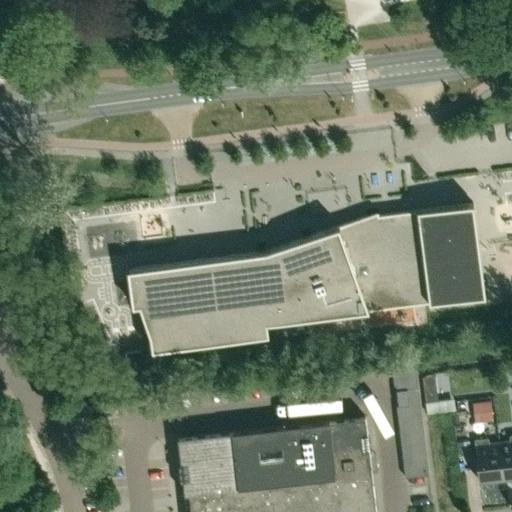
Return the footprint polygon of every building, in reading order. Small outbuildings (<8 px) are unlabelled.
[(473,202),(366,216),(366,215),(266,250),(129,268),(133,304),(140,303),(151,333),(153,348),(268,333),(267,321),(485,293),(473,202)] [(141,349),(125,351),(126,362),(142,360),(141,349)] [(392,373),(416,370),(414,358),(390,361),(392,373)] [(417,382),(416,370),(392,373),(394,385),(417,382)] [(398,405),(420,402),(417,382),(418,386),(396,389),(398,405)] [(511,393),(499,393),(499,407),(511,406),(511,393)] [(473,402),(475,420),(492,418),(490,400),(473,402)] [(398,417),(422,414),(420,402),(398,405),(396,405),(398,417)] [(399,429),(423,426),(422,414),(398,417),(399,429)] [(365,511),(376,511),(365,415),(178,436),(184,493),(188,493),(190,511),(365,511)] [(401,441),(425,438),(423,426),(399,429),(401,441)] [(504,478),(511,476),(511,434),(510,434),(509,440),(499,441),(504,478)] [(504,478),(499,441),(490,443),(488,437),(474,439),(475,444),(479,480),(504,478)] [(402,453),(426,450),(425,438),(401,441),(402,453)] [(428,462),(426,450),(402,453),(404,465),(428,462)] [(428,462),(404,465),(406,477),(429,474),(428,462)] [(172,487),(156,492),(161,508),(177,504),(172,487)]
